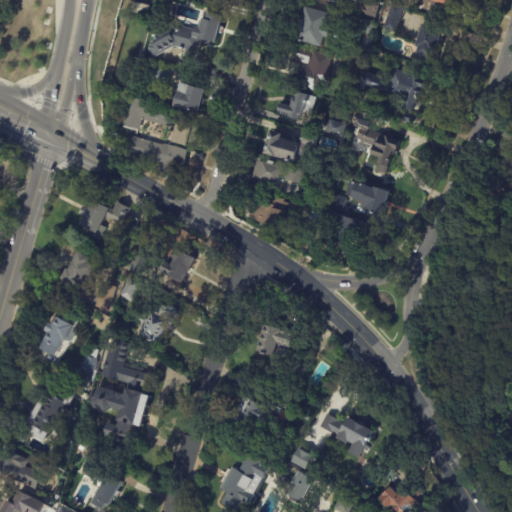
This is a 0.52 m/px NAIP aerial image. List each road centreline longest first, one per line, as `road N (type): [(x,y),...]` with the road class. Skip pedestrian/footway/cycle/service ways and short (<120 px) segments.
road 1 (residential): [(170,511),(252,249)]
road 2 (tertiary): [(423,249),(511,33)]
road 3 (residential): [(205,221),(269,0)]
road 4 (secondary): [(421,421),(368,346),(301,282)]
road 5 (tertiary): [(0,308),(50,136)]
road 6 (secondary): [(205,221),(50,136)]
road 7 (tertiary): [(423,249),(377,278),(301,282)]
